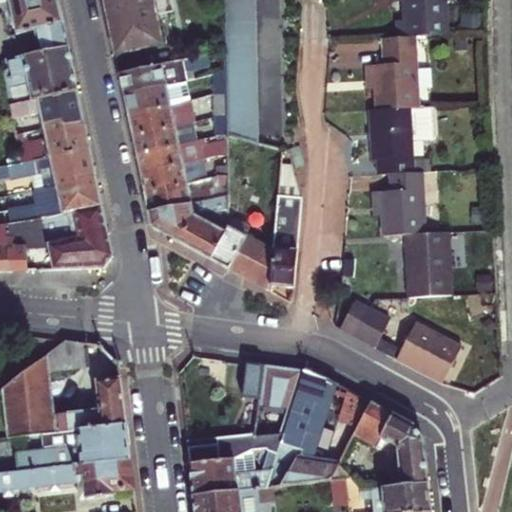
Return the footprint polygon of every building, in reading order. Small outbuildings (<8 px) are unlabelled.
[(0,0),(0,5),(7,4),(15,38),(34,34),(38,56),(66,50),(54,0),(0,0)] [(167,46),(157,0),(106,0),(118,57),(167,46)] [(254,0),(226,0),(228,95),(229,116),(229,136),(245,140),(257,143),(254,0)] [(420,36),(454,33),(452,0),(411,0),(413,17),(403,18),(404,37),(420,36)] [(404,37),(389,38),(389,63),(371,64),(371,80),(380,80),(381,110),(417,108),(423,108),(420,36),(404,37)] [(37,100),(75,91),(66,50),(38,56),(0,63),(0,74),(7,107),(37,100)] [(122,74),(126,96),(182,83),(178,63),(122,74)] [(126,96),(130,116),(184,103),(186,103),(182,83),(126,96)] [(75,92),(75,91),(37,100),(40,113),(43,129),(81,121),(75,92)] [(37,100),(7,107),(10,121),(40,113),(37,100)] [(130,116),(135,138),(177,128),(189,126),(184,103),(130,116)] [(382,161),(383,176),(397,175),(420,174),(419,141),(440,141),(438,107),(423,108),(417,108),(381,110),(376,111),(378,161),(382,161)] [(20,165),(50,159),(88,151),(81,121),(43,129),(46,141),(23,146),(21,134),(14,136),(20,165)] [(135,138),(139,157),(181,146),(177,128),(135,138)] [(245,194),(245,140),(229,136),(229,137),(230,157),(230,177),(230,195),(245,194)] [(139,157),(143,176),(185,166),(186,166),(205,162),(204,151),(183,156),(181,146),(139,157)] [(88,151),(50,159),(55,188),(94,180),(88,151)] [(55,188),(50,159),(20,165),(5,169),(7,180),(35,175),(38,191),(55,188)] [(143,176),(147,195),(189,184),(185,166),(143,176)] [(386,206),(388,236),(409,235),(429,234),(426,173),(420,174),(397,175),(397,190),(377,191),(378,207),(386,206)] [(38,206),(40,220),(100,209),(94,180),(55,188),(38,191),(35,192),(38,206)] [(147,195),(151,214),(194,204),(189,184),(147,195)] [(289,196),(280,196),(277,242),(275,288),(296,289),(301,206),(289,196)] [(153,227),(184,243),(196,218),(208,217),(206,208),(217,206),(217,201),(194,204),(151,214),(153,227)] [(4,213),(6,226),(40,220),(38,206),(4,213)] [(100,209),(40,220),(6,226),(0,227),(0,241),(7,273),(25,273),(22,251),(47,247),(51,272),(100,270),(111,258),(100,209)] [(184,243),(273,292),(275,288),(277,242),(231,216),(231,214),(208,217),(196,218),(184,243)] [(429,234),(409,235),(413,302),(456,298),(452,233),(429,234)] [(360,340),(377,310),(361,302),(345,332),(360,340)] [(392,319),(377,310),(360,340),(376,348),(381,339),(392,319)] [(397,360),(443,385),(463,348),(417,324),(406,344),(402,352),(397,360)] [(46,356),(48,372),(85,368),(89,345),(64,342),(46,356)] [(385,354),(397,360),(402,352),(390,345),(385,354)] [(46,356),(1,390),(9,439),(56,434),(53,412),(48,372),(46,356)] [(262,397),(265,367),(249,365),(247,395),(262,397)] [(286,437),(268,490),(323,484),(331,483),(341,464),(315,460),(318,446),(327,448),(330,432),(320,431),(328,380),(312,372),(265,367),(262,397),(258,437),(258,440),(286,437)] [(65,411),(53,412),(56,434),(80,432),(125,427),(119,381),(96,383),(99,412),(66,415),(65,411)] [(367,468),(344,458),(341,464),(331,483),(348,481),(363,479),(357,492),(431,484),(426,441),(416,428),(373,403),(355,438),(378,449),(383,440),(399,448),(400,471),(365,474),(367,468)] [(16,454),(19,473),(129,461),(125,427),(80,432),(82,453),(68,448),(16,454)] [(191,450),(197,498),(268,490),(286,437),(258,440),(259,452),(269,451),(272,453),(265,473),(258,474),(256,453),(223,457),(221,446),(191,450)] [(223,457),(256,453),(259,452),(258,440),(258,437),(220,441),(221,446),(223,457)] [(0,492),(85,483),(86,502),(112,498),(112,493),(132,491),(129,461),(19,473),(0,475),(0,492)] [(363,479),(348,481),(349,491),(351,510),(387,506),(388,511),(433,511),(431,484),(357,492),(363,479)] [(323,484),(324,494),(349,491),(348,481),(331,483),(323,484)] [(268,490),(197,498),(199,511),(261,511),(268,511),(267,511),(326,511),(324,494),(323,484),(268,490)]
